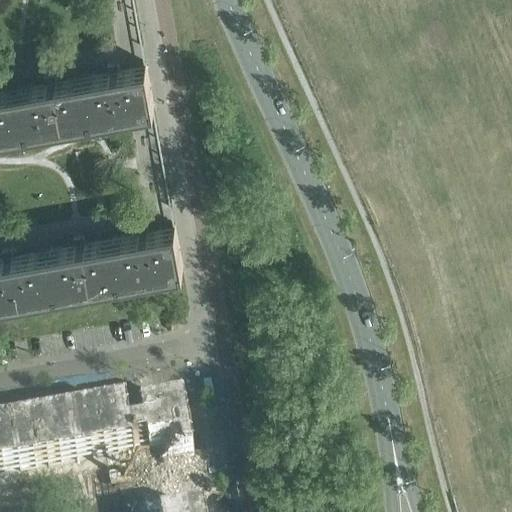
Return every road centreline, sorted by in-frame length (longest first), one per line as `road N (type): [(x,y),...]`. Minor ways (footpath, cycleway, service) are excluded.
road 1 (tertiary): [(397,463),(363,313),(238,0)]
road 2 (residential): [(222,338),(160,0)]
road 3 (residential): [(0,380),(222,338)]
road 4 (residential): [(222,338),(253,511)]
